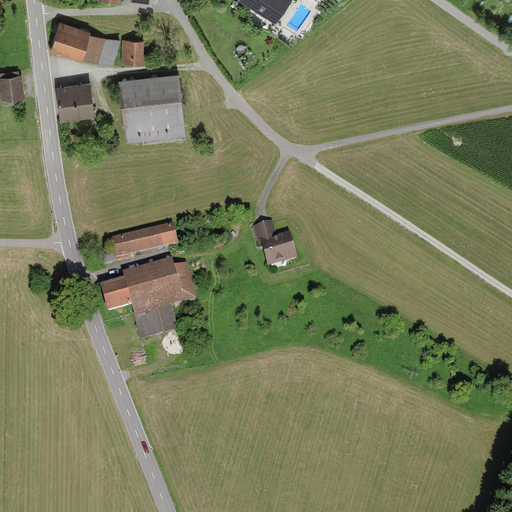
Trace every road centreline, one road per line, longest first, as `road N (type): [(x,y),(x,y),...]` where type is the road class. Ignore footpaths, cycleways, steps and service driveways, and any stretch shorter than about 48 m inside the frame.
road 1 (tertiary): [(33,0),(68,244)]
road 2 (tertiary): [(167,511),(90,317)]
road 3 (residential): [(173,0),(247,113),(294,151)]
